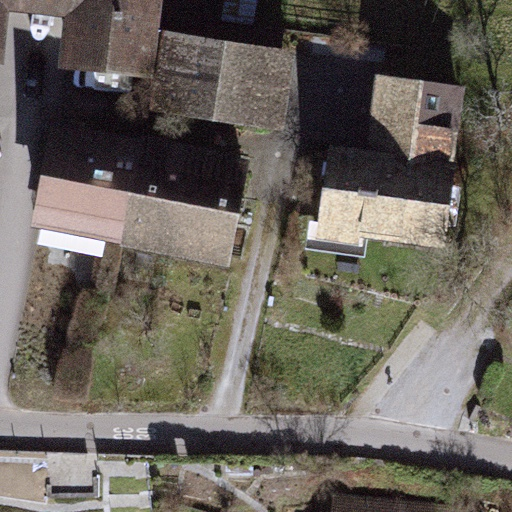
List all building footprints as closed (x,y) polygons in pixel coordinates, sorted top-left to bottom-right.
[(0,0),(0,59),(3,60),(8,14),(67,20),(62,65),(154,75),(162,0),(0,0)] [(292,51),(163,28),(147,120),(275,142),(292,51)] [(468,89),(406,81),(396,161),(320,152),(310,236),(447,253),(468,89)] [(247,156),(39,119),(20,224),(229,260),(247,156)] [(475,511),(318,501),(317,511),(475,511)]
